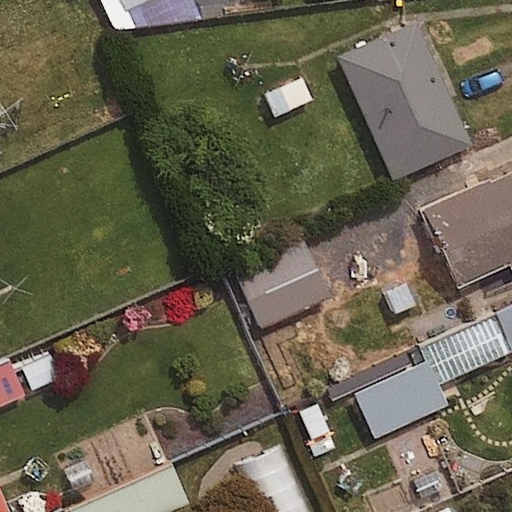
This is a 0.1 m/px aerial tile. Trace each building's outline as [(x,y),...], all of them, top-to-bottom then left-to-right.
[(97,0),(110,28),(129,20),(121,3),(127,0),(97,0)] [(465,136),(415,14),(334,47),(384,169),(465,136)] [(511,161),(419,201),(451,276),(501,254),(506,266),(511,263),(511,161)] [(323,291),(298,233),(229,264),(253,321),(323,291)] [(420,352),(431,377),(511,339),(511,298),(416,343),(420,352)] [(431,377),(420,352),(350,383),(370,429),(440,397),(431,377)] [(3,355),(0,356),(0,397),(17,390),(3,355)] [(330,445),(313,397),(294,404),(312,451),(330,445)] [(304,511),(272,438),(239,453),(264,511),(304,511)] [(143,511),(181,496),(166,461),(63,505),(66,511),(143,511)]
